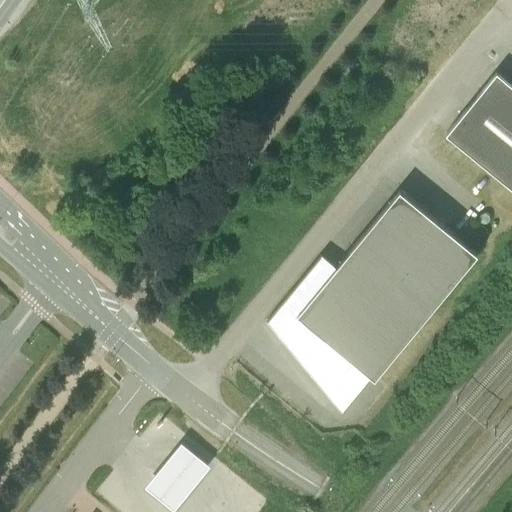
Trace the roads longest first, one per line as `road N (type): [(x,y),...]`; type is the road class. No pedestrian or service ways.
road 1 (residential): [(231,430),(0,228)]
road 2 (unknown): [(231,430),(386,511)]
